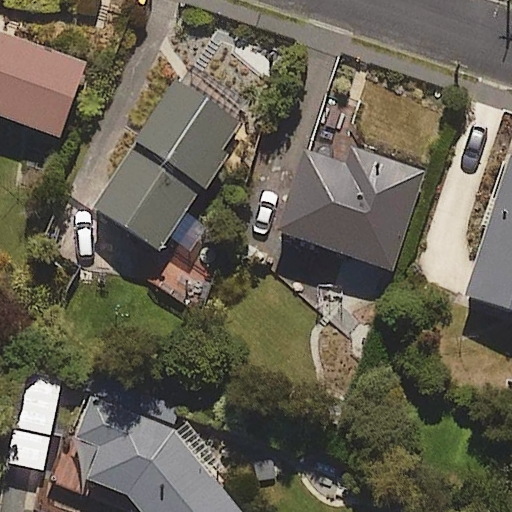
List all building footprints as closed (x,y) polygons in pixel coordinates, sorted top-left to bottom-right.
[(0,34),(0,121),(63,143),(89,65),(0,34)] [(175,83),(93,219),(162,261),(202,194),(212,200),(255,131),(175,83)] [(348,174),(305,160),(278,244),(396,283),(431,176),(355,151),(348,174)] [(511,167),(468,308),(511,321),(511,167)] [(50,391),(25,387),(19,431),(43,434),(50,391)] [(100,459),(89,492),(130,507),(134,511),(237,511),(174,437),(93,408),(78,451),(100,459)]
